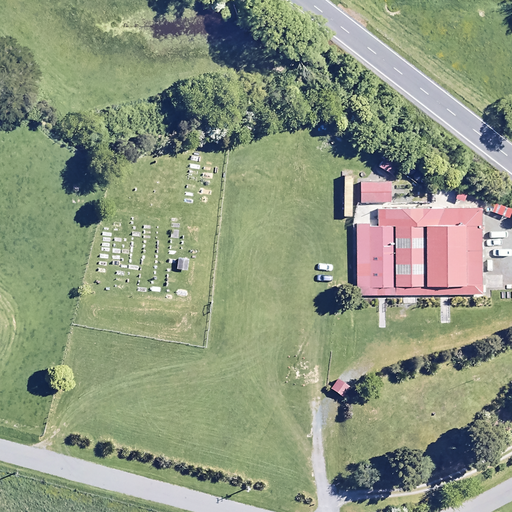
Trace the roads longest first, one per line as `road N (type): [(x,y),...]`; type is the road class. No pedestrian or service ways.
road 1 (trunk): [(302,0),(511,162)]
road 2 (unclassified): [(0,450),(230,511)]
